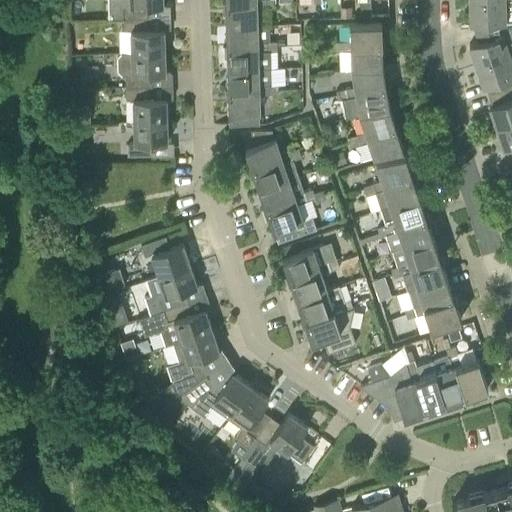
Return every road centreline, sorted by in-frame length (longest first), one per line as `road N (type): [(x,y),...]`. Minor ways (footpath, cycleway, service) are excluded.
road 1 (residential): [(440,456),(386,434),(256,341),(208,179),(201,0)]
road 2 (residential): [(498,263),(427,35),(426,0)]
